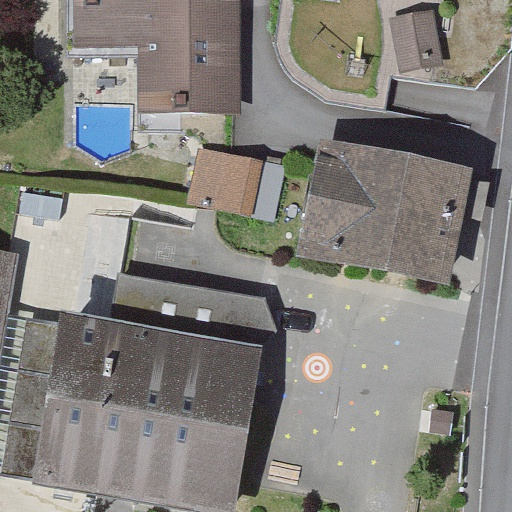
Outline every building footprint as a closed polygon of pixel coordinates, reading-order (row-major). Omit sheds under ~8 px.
[(238,0),(73,0),(74,49),(137,48),(138,114),(239,114),(238,0)] [(433,12),(392,20),(402,70),(443,61),(433,12)] [(467,172),(323,144),(302,251),(446,279),(467,172)] [(265,164),(199,151),(189,204),(254,217),(265,164)] [(0,348),(15,259),(0,256),(0,348)] [(230,511),(260,347),(66,313),(36,482),(212,511),(230,511)]
